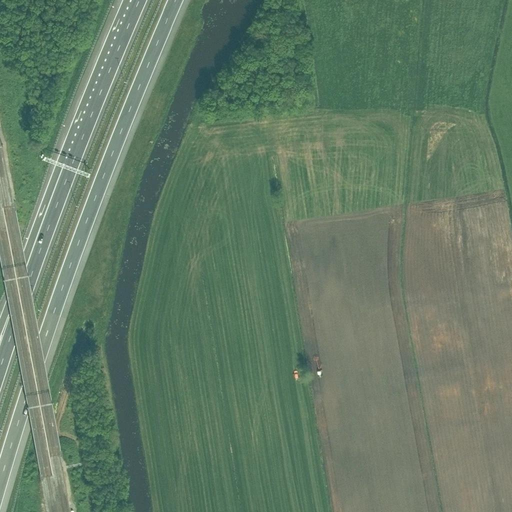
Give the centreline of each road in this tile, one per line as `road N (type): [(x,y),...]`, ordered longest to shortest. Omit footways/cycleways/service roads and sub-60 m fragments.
road 1 (motorway): [(0,483),(46,333),(177,0)]
road 2 (motorway): [(138,0),(24,290)]
